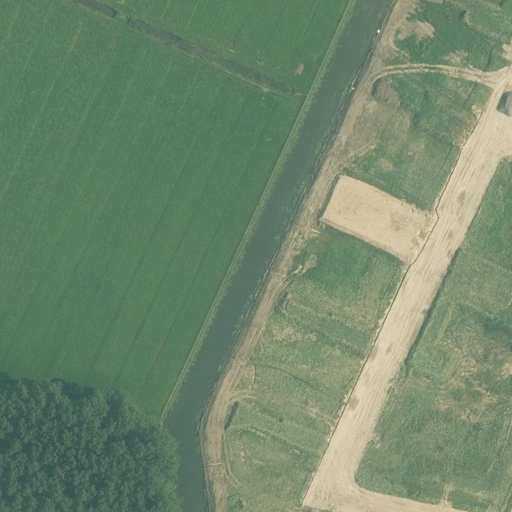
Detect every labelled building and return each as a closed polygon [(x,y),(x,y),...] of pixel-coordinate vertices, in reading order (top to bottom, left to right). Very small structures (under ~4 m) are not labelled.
[(511,158),(505,156),(501,164),(511,168),(511,158)] [(511,170),(500,165),(497,173),(511,180),(511,170)] [(511,182),(496,175),(492,183),(510,192),(511,188),(511,182)] [(491,185),(488,193),(506,202),(510,194),(491,185)] [(487,195),(483,203),(501,212),(505,204),(487,195)] [(475,222),(467,240),(475,244),(483,226),(475,222)] [(485,226),(477,245),(485,248),(493,230),(485,226)] [(495,231),(487,249),(495,253),(503,235),(495,231)] [(503,239),(495,257),(503,261),(511,242),(503,239)] [(462,282),(432,323),(450,336),(467,313),(511,345),(511,317),(462,282)] [(459,359),(422,441),(430,445),(426,454),(478,478),(511,403),(511,360),(476,344),(472,354),(447,342),(443,351),(459,359)] [(418,357),(414,366),(431,374),(435,365),(418,357)] [(414,366),(410,375),(427,383),(431,374),(414,366)] [(410,375),(406,384),(423,391),(427,383),(410,375)] [(406,384),(402,392),(420,400),(423,391),(406,384)] [(402,392),(398,401),(416,409),(420,400),(402,392)] [(398,401),(394,410),(412,418),(416,409),(398,401)] [(394,410),(390,419),(408,426),(412,418),(394,410)] [(390,419),(386,427),(404,435),(408,426),(390,419)] [(386,427),(382,436),(400,444),(404,435),(386,427)] [(382,436),(378,445),(396,453),(400,444),(382,436)] [(378,445),(374,454),(392,461),(396,453),(378,445)] [(374,454),(370,462),(388,470),(392,461),(374,454)] [(370,462),(366,471),(384,479),(388,470),(370,462)] [(366,471),(362,480),(380,488),(384,479),(366,471)] [(362,480),(358,489),(376,497),(380,488),(362,480)] [(410,483),(406,501),(416,503),(420,485),(410,483)] [(420,485),(416,503),(426,505),(430,487),(420,485)] [(430,487),(426,505),(435,507),(439,488),(430,487)] [(439,488),(435,507),(444,509),(448,490),(439,488)] [(448,490),(444,509),(454,511),(458,492),(448,490)] [(458,492),(454,511),(457,511),(463,511),(467,494),(458,492)] [(467,494),(463,511),(473,511),(477,496),(467,494)] [(477,496),(473,511),(483,511),(486,498),(477,496)] [(511,502),(506,500),(503,507),(511,511),(511,502)]
